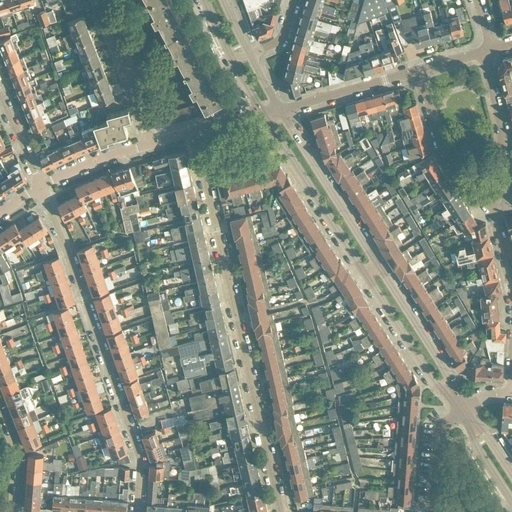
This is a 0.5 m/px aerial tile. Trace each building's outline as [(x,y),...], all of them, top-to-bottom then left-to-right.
[(8,18),(7,14),(5,10),(11,8),(8,0),(0,0),(0,12),(1,16),(2,19),(8,18)] [(8,0),(11,8),(13,12),(19,10),(24,8),(21,0),(8,0)] [(34,0),(21,0),(24,8),(36,4),(34,0)] [(81,9),(90,6),(88,0),(87,0),(76,3),(78,9),(81,9)] [(185,27),(170,0),(150,0),(146,3),(147,5),(149,4),(155,14),(151,16),(156,24),(159,22),(166,37),(164,38),(165,38),(185,27)] [(270,2),(269,0),(244,0),(245,1),(244,1),(245,2),(245,3),(247,8),(247,10),(259,5),(269,2),(270,2)] [(321,0),(306,0),(305,4),(333,13),(334,9),(322,4),(323,1),(321,0)] [(360,12),(358,21),(357,22),(370,17),(377,15),(387,11),(385,7),(386,7),(383,0),(363,0),(362,5),(360,12)] [(495,14),(503,12),(506,21),(511,19),(511,12),(508,0),(499,0),(500,3),(493,5),(494,9),(495,14)] [(353,2),(350,9),(354,11),(360,12),(362,5),(353,2)] [(305,4),(302,13),(318,17),(319,14),(332,19),(334,19),(336,14),(333,13),(305,4)] [(259,5),(247,10),(256,35),(257,38),(271,33),(277,13),(277,12),(274,10),(268,12),(263,14),(259,5)] [(429,5),(422,7),(424,12),(423,12),(424,13),(426,23),(432,42),(436,41),(437,41),(440,40),(441,39),(442,39),(438,24),(437,22),(434,23),(431,11),(430,11),(430,9),(429,5)] [(440,24),(438,24),(442,39),(444,38),(445,38),(446,39),(449,38),(450,37),(454,36),(448,17),(445,6),(442,7),(441,5),(438,6),(443,23),(440,24)] [(457,15),(448,17),(454,36),(463,33),(460,21),(466,19),(463,5),(455,8),(457,15)] [(53,9),(46,12),(50,22),(57,21),(53,9)] [(78,15),(76,9),(66,12),(67,18),(78,15)] [(45,10),(37,13),(41,24),(41,25),(50,22),(46,12),(45,10)] [(351,19),(358,21),(360,12),(354,11),(352,17),(348,16),(347,18),(351,19)] [(301,18),(299,23),(328,31),(330,32),(332,24),(317,20),(318,17),(302,13),(302,14),(301,17),(301,18)] [(68,21),(72,33),(87,27),(83,15),(68,21)] [(432,42),(426,23),(418,25),(415,16),(401,20),(406,38),(407,37),(406,35),(413,33),(417,46),(432,42)] [(349,25),(348,27),(355,30),(357,22),(358,21),(351,19),(349,25)] [(18,29),(30,25),(29,21),(17,25),(18,29)] [(390,32),(384,34),(386,39),(391,54),(392,53),(396,52),(402,50),(392,22),(386,24),(390,32)] [(299,23),(297,32),(313,36),(314,33),(326,36),(328,31),(299,23)] [(68,48),(77,45),(92,39),(87,27),(72,33),(64,37),(68,48)] [(185,27),(165,38),(166,41),(168,40),(174,50),(170,52),(175,60),(178,58),(185,71),(203,62),(185,27)] [(348,27),(346,36),(353,38),(355,30),(348,27)] [(382,28),(375,30),(378,39),(380,38),(384,51),(379,53),(384,68),(386,67),(395,65),(394,61),(392,53),(391,54),(386,39),(384,34),(382,28)] [(297,32),(294,40),(322,48),(323,48),(325,42),(312,39),(313,36),(297,32)] [(16,33),(0,39),(0,44),(3,52),(18,45),(16,40),(18,39),(16,33)] [(54,34),(45,37),(47,43),(55,40),(54,34)] [(97,51),(92,39),(77,45),(82,57),(97,51)] [(294,40),(292,49),(308,53),(309,50),(321,53),(322,48),(294,40)] [(371,41),(366,43),(375,71),(384,68),(379,53),(375,55),(371,41)] [(375,71),(366,43),(360,44),(364,58),(346,63),(343,73),(343,74),(344,79),(347,79),(347,78),(350,78),(351,78),(351,77),(357,76),(365,73),(366,73),(375,71)] [(3,52),(7,63),(20,58),(17,52),(21,51),(18,45),(3,52)] [(342,53),(348,55),(351,47),(344,45),(342,53)] [(45,48),(40,50),(44,61),(49,59),(45,48)] [(292,49),(289,59),(318,67),(320,61),(316,60),(317,57),(308,55),(308,53),(292,49)] [(97,51),(82,57),(86,68),(101,63),(97,51)] [(340,62),(346,63),(348,55),(342,53),(340,62)] [(7,63),(11,74),(27,68),(23,57),(20,58),(7,63)] [(503,59),(498,69),(508,106),(511,104),(511,77),(507,58),(503,59)] [(289,59),(287,67),(303,71),(304,69),(317,72),(318,67),(289,59)] [(339,61),(336,71),(343,73),(346,63),(340,62),(339,61)] [(186,72),(184,73),(185,76),(187,75),(193,85),(189,87),(194,95),(197,93),(201,102),(202,102),(204,105),(206,110),(212,106),(213,108),(215,107),(214,105),(218,103),(223,100),(224,100),(217,88),(212,79),(203,62),(185,71),(186,72)] [(34,65),(36,72),(36,73),(43,70),(40,63),(34,65)] [(90,80),(105,74),(105,72),(101,63),(86,68),(88,72),(90,80)] [(286,72),(285,76),(307,81),(309,73),(303,71),(287,67),(286,72)] [(27,68),(11,74),(16,85),(31,79),(27,68)] [(344,79),(343,74),(343,73),(336,71),(329,69),(329,79),(329,84),(344,79)] [(110,86),(105,74),(90,80),(95,91),(110,86)] [(290,95),(306,91),(305,86),(310,87),(311,85),(313,86),(314,84),(307,81),(285,76),(290,95)] [(321,77),(320,80),(321,81),(322,84),(322,86),(329,84),(329,79),(321,77)] [(35,78),(31,79),(16,85),(20,96),(36,90),(34,85),(37,84),(35,78)] [(95,91),(87,94),(92,106),(115,98),(110,86),(95,91)] [(36,90),(20,96),(24,107),(37,102),(43,100),(41,93),(38,95),(36,90)] [(394,90),(384,93),(391,118),(394,117),(400,105),(403,100),(401,99),(399,91),(394,93),(394,90)] [(374,96),(378,109),(380,115),(385,114),(388,122),(391,121),(392,120),(391,118),(384,93),(374,96)] [(380,115),(378,109),(374,96),(365,98),(371,120),(371,119),(371,120),(380,118),(380,115)] [(365,98),(355,101),(360,120),(366,119),(366,120),(367,122),(371,120),(371,119),(371,120),(365,98)] [(43,100),(37,102),(24,107),(29,118),(44,112),(42,107),(46,106),(43,100)] [(401,118),(419,112),(416,102),(406,105),(405,102),(403,100),(400,105),(402,107),(401,107),(399,111),(400,115),(401,118)] [(355,101),(345,104),(351,125),(356,124),(355,121),(360,120),(355,101)] [(206,113),(206,110),(204,105),(202,102),(201,102),(197,103),(200,115),(207,113),(206,113)] [(197,103),(190,105),(194,117),(200,115),(197,103)] [(187,119),(194,117),(190,105),(184,107),(187,119)] [(184,107),(177,109),(181,121),(187,119),(184,107)] [(101,145),(109,142),(108,139),(128,134),(124,121),(131,118),(129,108),(107,115),(108,120),(93,124),(101,145)] [(174,122),(181,121),(177,109),(171,111),(174,122)] [(44,112),(29,118),(33,130),(45,125),(51,122),(47,111),(44,112)] [(171,111),(165,113),(168,124),(174,122),(171,111)] [(398,118),(399,122),(401,128),(422,122),(419,112),(401,118),(398,118)] [(162,126),(168,124),(165,113),(158,115),(162,126)] [(324,114),(311,119),(315,130),(335,124),(333,118),(327,121),(324,114)] [(152,116),(155,128),(162,126),(158,115),(152,116)] [(93,124),(90,118),(87,119),(90,128),(82,131),(84,137),(90,149),(101,145),(93,124)] [(64,119),(51,125),(54,131),(58,130),(64,127),(67,126),(66,125),(64,119)] [(422,122),(401,128),(402,133),(401,134),(403,138),(424,131),(422,122)] [(315,130),(318,140),(338,133),(335,124),(315,130)] [(40,130),(29,134),(31,141),(35,139),(43,136),(40,130)] [(82,131),(75,134),(71,136),(72,138),(78,154),(83,151),(90,149),(84,137),(82,131)] [(393,140),(391,131),(390,132),(387,133),(382,143),(387,142),(393,140)] [(424,131),(403,138),(405,147),(406,147),(427,141),(424,131)] [(321,149),(334,145),(341,143),(338,133),(318,140),(321,149)] [(78,154),(72,138),(66,141),(68,144),(62,147),(67,158),(78,154)] [(405,147),(401,149),(404,159),(430,151),(427,141),(406,147),(405,147)] [(382,143),(381,146),(383,152),(389,150),(387,142),(382,143)] [(45,169),(56,164),(50,151),(49,149),(47,145),(46,146),(42,148),(43,150),(37,153),(45,169)] [(326,160),(326,161),(337,154),(334,145),(321,149),(325,161),(326,160)] [(377,155),(371,145),(365,148),(372,159),(377,155)] [(5,156),(14,152),(12,146),(0,150),(0,159),(3,157),(5,156)] [(50,151),(56,164),(67,158),(62,147),(55,150),(55,149),(50,151)] [(171,163),(172,167),(188,163),(185,150),(153,160),(155,167),(171,163)] [(326,161),(332,170),(353,156),(351,152),(343,157),(340,152),(337,154),(326,161)] [(390,152),(383,154),(386,164),(393,162),(390,152)] [(424,170),(437,161),(431,153),(408,168),(398,175),(401,179),(410,175),(424,170)] [(356,155),(353,156),(332,170),(338,179),(352,170),(352,169),(351,170),(348,166),(359,159),(356,155)] [(380,157),(379,158),(375,161),(379,167),(384,164),(380,157)] [(12,170),(7,173),(16,187),(27,180),(20,170),(22,168),(19,161),(10,167),(12,170)] [(430,180),(443,171),(437,161),(424,170),(410,175),(413,179),(411,181),(412,183),(426,174),(430,180)] [(157,180),(155,181),(156,186),(175,182),(176,186),(193,182),(188,163),(172,167),(173,171),(156,174),(157,180)] [(130,167),(133,177),(140,174),(137,164),(130,167)] [(384,164),(379,167),(384,176),(386,175),(389,173),(386,167),(384,164)] [(276,182),(288,175),(287,174),(286,175),(280,165),(271,167),(276,182)] [(133,177),(130,167),(111,173),(117,188),(135,182),(133,177)] [(269,184),(272,184),(276,182),(271,167),(260,170),(264,186),(269,184)] [(16,187),(7,173),(5,168),(0,171),(3,175),(0,177),(0,183),(6,193),(16,187)] [(251,173),(256,193),(258,198),(263,197),(260,187),(264,186),(260,170),(251,173)] [(356,175),(352,170),(338,179),(338,180),(339,179),(345,188),(367,174),(364,170),(356,175)] [(409,207),(450,181),(443,171),(430,180),(429,180),(432,185),(416,196),(411,199),(407,194),(403,197),(409,207)] [(101,177),(98,177),(104,192),(109,189),(113,201),(117,200),(116,198),(116,197),(115,192),(115,188),(109,173),(108,174),(106,175),(101,177)] [(250,190),(253,199),(258,198),(256,193),(251,173),(241,176),(245,191),(250,190)] [(135,182),(136,186),(139,185),(143,183),(140,174),(133,177),(135,182)] [(345,188),(351,197),(364,189),(361,184),(369,179),(367,174),(345,188)] [(288,175),(276,182),(280,189),(278,191),(280,194),(282,192),(293,186),(294,185),(288,175)] [(245,191),(241,176),(231,179),(238,204),(243,202),(241,193),(245,191)] [(98,177),(87,182),(93,196),(95,202),(97,207),(102,205),(100,200),(101,199),(99,194),(104,192),(98,177)] [(221,182),(225,197),(231,195),(234,205),(238,204),(231,179),(221,182)] [(443,199),(456,191),(450,181),(409,207),(415,217),(420,214),(417,209),(438,195),(441,199),(442,200),(443,199)] [(87,182),(76,187),(79,194),(83,201),(93,196),(87,182)] [(176,188),(159,192),(161,203),(180,199),(195,195),(193,185),(193,182),(176,186),(176,188)] [(392,185),(387,188),(392,194),(396,191),(392,185)] [(299,195),(293,186),(282,192),(280,194),(275,197),(281,206),(299,195)] [(402,186),(398,189),(403,197),(407,194),(402,186)] [(351,197),(357,206),(378,193),(376,188),(367,194),(364,189),(351,197)] [(441,211),(434,216),(435,218),(437,216),(439,218),(463,202),(456,191),(443,199),(444,202),(438,206),(441,211)] [(126,232),(133,230),(131,222),(129,214),(140,211),(139,208),(138,202),(126,205),(123,192),(119,194),(117,194),(118,198),(126,232)] [(378,193),(357,206),(363,216),(380,205),(382,204),(378,199),(381,197),(378,193)] [(79,194),(68,200),(75,213),(86,208),(83,201),(79,194)] [(139,195),(137,196),(138,202),(139,207),(146,205),(143,194),(139,195)] [(198,206),(195,195),(180,199),(180,200),(167,203),(168,208),(166,209),(167,213),(198,206)] [(281,206),(287,215),(305,204),(299,195),(281,206)] [(395,200),(399,206),(404,203),(400,197),(395,200)] [(68,200),(59,205),(65,219),(75,213),(68,200)] [(439,218),(431,224),(433,228),(440,224),(440,225),(448,220),(451,225),(470,212),(463,202),(439,218)] [(404,203),(399,206),(402,213),(407,210),(404,203)] [(305,204),(287,215),(287,216),(286,216),(292,225),(310,214),(304,205),(305,204)] [(369,225),(386,214),(380,205),(363,216),(369,225)] [(198,206),(167,213),(168,219),(184,215),(185,219),(200,216),(198,209),(198,206)] [(140,211),(129,214),(131,222),(139,220),(138,217),(137,215),(141,214),(141,215),(151,213),(149,207),(139,209),(140,211)] [(470,226),(478,224),(470,212),(451,225),(449,226),(451,229),(454,228),(457,233),(464,231),(470,226)] [(233,229),(253,224),(254,224),(252,214),(231,219),(233,229)] [(292,225),(298,234),(316,223),(310,214),(292,225)] [(392,223),(386,214),(369,225),(375,234),(374,235),(388,226),(392,223)] [(409,224),(414,221),(410,215),(405,218),(409,224)] [(186,225),(171,228),(171,229),(172,234),(203,227),(202,223),(201,218),(200,216),(185,219),(185,221),(186,225)] [(47,230),(39,217),(30,223),(38,236),(47,230)] [(133,230),(134,232),(141,230),(139,220),(131,222),(133,230)] [(414,221),(409,224),(413,232),(418,228),(414,221)] [(472,232),(464,234),(465,239),(472,238),(488,234),(486,222),(478,224),(470,226),(472,232)] [(23,236),(19,230),(15,223),(5,229),(14,242),(23,236)] [(38,236),(30,223),(19,230),(23,236),(27,243),(38,236)] [(321,232),(316,223),(298,234),(304,243),(321,232)] [(256,233),(254,224),(253,224),(233,229),(235,238),(236,238),(256,233)] [(271,226),(269,227),(270,230),(271,234),(278,234),(279,233),(274,224),(271,226)] [(388,226),(374,235),(380,244),(396,234),(401,230),(399,226),(391,231),(387,226),(388,226)] [(172,234),(166,235),(167,240),(171,239),(171,240),(189,236),(189,240),(205,236),(203,227),(172,234)] [(14,242),(5,229),(0,232),(0,243),(3,249),(14,242)] [(143,240),(141,230),(134,232),(136,242),(143,240)] [(310,253),(314,250),(327,241),(321,232),(304,243),(310,253)] [(238,247),(258,242),(259,242),(257,233),(256,233),(236,238),(238,247)] [(403,244),(396,234),(380,244),(380,246),(387,257),(400,248),(399,246),(403,244)] [(493,254),(488,234),(472,238),(474,249),(466,251),(465,247),(455,249),(456,252),(450,254),(452,261),(458,260),(458,262),(460,261),(493,254)] [(428,240),(430,244),(440,240),(437,235),(428,240)] [(51,236),(47,237),(49,242),(51,248),(55,246),(53,241),(51,236)] [(191,245),(170,250),(171,255),(177,254),(207,247),(207,245),(205,238),(205,236),(189,240),(190,242),(191,245)] [(425,251),(430,248),(424,237),(419,240),(419,241),(425,251)] [(441,240),(440,240),(430,244),(433,248),(443,245),(441,240)] [(333,250),(327,241),(314,250),(317,254),(309,260),(312,264),(333,250)] [(37,244),(40,249),(39,249),(44,257),(48,254),(44,247),(44,246),(41,242),(37,244)] [(240,256),(255,252),(261,251),(259,242),(258,242),(238,247),(240,256)] [(0,243),(0,263),(4,271),(9,268),(1,253),(4,251),(3,249),(0,243)] [(92,245),(78,249),(82,260),(96,255),(92,245)] [(177,254),(171,255),(172,261),(178,259),(193,256),(194,260),(209,257),(207,247),(177,254)] [(395,269),(412,258),(406,249),(402,251),(400,248),(387,257),(394,268),(395,269)] [(430,248),(425,251),(429,257),(434,254),(430,248)] [(312,264),(315,269),(323,264),(326,268),(339,260),(333,250),(312,264)] [(242,264),(262,260),(263,259),(261,251),(255,252),(240,256),(242,264)] [(481,269),(496,265),(493,254),(460,261),(462,267),(479,263),(481,269)] [(96,255),(82,260),(86,272),(100,267),(96,255)] [(417,255),(412,258),(395,269),(396,269),(401,278),(415,269),(412,264),(420,259),(417,255)] [(37,276),(63,267),(59,256),(45,261),(46,267),(41,269),(41,270),(35,272),(35,273),(31,274),(32,278),(37,276)] [(180,269),(174,271),(175,276),(182,274),(212,268),(211,265),(210,258),(209,257),(194,260),(194,262),(195,265),(180,269)] [(244,273),(259,270),(265,268),(263,259),(262,260),(242,264),(244,273)] [(437,259),(432,262),(435,269),(440,266),(437,259)] [(339,260),(326,268),(323,270),(329,280),(335,277),(346,269),(340,260),(339,260)] [(114,270),(108,272),(110,276),(115,274),(126,270),(125,266),(125,265),(114,269),(114,270)] [(467,280),(460,281),(461,286),(465,285),(483,281),(499,278),(496,265),(481,269),(482,274),(467,278),(467,280)] [(439,275),(445,272),(440,266),(435,269),(439,275)] [(67,278),(63,267),(37,276),(38,280),(44,278),(44,280),(50,278),(52,283),(67,278)] [(100,267),(86,272),(90,283),(104,278),(100,267)] [(213,271),(212,268),(182,274),(183,279),(198,276),(198,280),(199,281),(214,277),(213,271)] [(246,282),(266,277),(267,277),(265,268),(259,270),(244,273),(246,282)] [(341,287),(342,289),(355,280),(348,270),(346,269),(335,277),(338,282),(330,288),(332,292),(341,287)] [(402,278),(408,286),(428,273),(426,269),(417,274),(415,270),(415,269),(401,278),(402,278)] [(4,271),(0,273),(0,274),(4,285),(7,284),(9,283),(4,271)] [(408,286),(414,295),(426,288),(423,283),(431,277),(428,273),(408,286)] [(104,278),(90,283),(93,294),(114,287),(114,286),(112,280),(117,278),(115,274),(110,276),(104,278)] [(446,276),(441,279),(446,287),(453,283),(448,275),(446,276)] [(185,289),(186,294),(216,287),(214,278),(214,277),(199,281),(199,282),(200,286),(185,289)] [(248,291),(263,287),(269,286),(267,277),(266,277),(246,282),(248,291)] [(71,290),(67,278),(52,283),(56,295),(71,290)] [(487,295),(496,293),(502,292),(499,278),(483,281),(487,295)] [(362,291),(355,280),(342,289),(344,292),(336,297),(339,302),(347,297),(350,301),(362,293),(362,291)] [(28,281),(21,283),(23,289),(30,287),(28,281)] [(455,287),(453,283),(446,287),(448,292),(455,288),(456,288),(455,287)] [(0,287),(5,304),(13,302),(11,295),(7,284),(4,285),(0,286),(0,287)] [(456,288),(455,288),(461,298),(467,297),(465,285),(461,286),(455,287),(456,288)] [(249,300),(269,296),(270,295),(269,288),(270,288),(269,286),(263,287),(248,291),(248,292),(247,292),(249,300)] [(216,287),(186,294),(183,295),(184,301),(201,297),(202,302),(203,306),(220,302),(219,298),(216,287)] [(414,295),(419,304),(440,291),(437,287),(429,292),(426,288),(414,295)] [(147,292),(148,296),(150,303),(168,298),(165,288),(151,292),(147,292)] [(74,300),(71,290),(56,295),(60,306),(74,300)] [(109,293),(95,298),(98,309),(113,304),(119,302),(117,297),(116,298),(114,291),(109,293)] [(303,298),(300,291),(295,293),(297,297),(290,299),(291,302),(299,300),(298,300),(303,298)] [(309,303),(317,299),(313,291),(306,295),(309,303)] [(419,304),(425,313),(437,305),(434,301),(443,295),(440,291),(419,304)] [(20,292),(11,295),(13,302),(23,299),(20,292)] [(130,293),(117,297),(119,302),(132,297),(130,293)] [(345,304),(337,308),(339,310),(346,306),(351,314),(356,311),(368,304),(367,304),(368,303),(362,294),(362,293),(350,301),(345,304)] [(481,307),(497,305),(496,293),(487,295),(480,295),(481,307)] [(272,309),(272,307),(269,297),(271,297),(270,295),(269,296),(249,300),(249,301),(248,301),(249,307),(251,314),(272,309)] [(453,300),(457,306),(462,303),(458,297),(453,300)] [(461,298),(468,309),(471,309),(470,297),(467,297),(461,298)] [(165,346),(170,345),(171,345),(169,336),(166,323),(164,314),(171,312),(168,298),(150,303),(150,304),(151,308),(152,315),(156,330),(160,347),(165,346)] [(189,312),(190,318),(222,311),(220,302),(203,306),(204,309),(189,312)] [(462,303),(457,306),(459,310),(462,315),(467,312),(462,303)] [(113,304),(98,309),(102,320),(117,315),(113,304)] [(117,315),(102,320),(106,331),(121,326),(118,319),(124,317),(129,315),(129,316),(151,308),(150,304),(134,309),(123,313),(120,314),(117,315)] [(373,313),(368,304),(356,311),(359,316),(351,321),(353,325),(373,313)] [(133,305),(121,309),(123,313),(134,309),(133,305)] [(425,313),(431,322),(451,309),(449,305),(440,310),(437,305),(425,313)] [(483,321),(498,319),(497,305),(481,307),(482,320),(483,321)] [(311,314),(307,306),(301,309),(305,316),(311,314)] [(315,319),(323,316),(319,306),(312,308),(315,319)] [(45,321),(36,325),(37,330),(46,326),(52,324),(57,323),(72,317),(68,307),(54,312),(56,318),(50,320),(51,321),(45,323),(45,321)] [(251,314),(253,321),(254,327),(255,326),(275,322),(273,312),(272,309),(251,314)] [(431,322),(437,331),(448,323),(445,319),(454,313),(451,309),(431,322)] [(191,318),(188,318),(189,324),(206,320),(207,325),(224,321),(222,311),(191,318)] [(166,323),(168,323),(174,321),(172,312),(171,312),(164,314),(166,323)] [(379,321),(373,313),(353,325),(356,329),(365,324),(367,328),(379,321)] [(463,318),(467,324),(472,321),(469,315),(463,318)] [(323,316),(315,319),(319,329),(326,326),(323,316)] [(1,321),(0,321),(0,322),(1,326),(7,324),(8,326),(15,323),(12,317),(9,318),(1,321)] [(76,329),(72,317),(57,323),(61,334),(76,329)] [(312,317),(304,319),(306,325),(313,323),(312,317)] [(491,338),(484,338),(485,340),(486,343),(505,344),(505,331),(500,331),(499,330),(499,327),(499,324),(499,322),(499,320),(486,321),(487,331),(491,331),(491,338)] [(177,332),(174,321),(168,323),(171,333),(177,332)] [(194,333),(195,339),(227,332),(224,321),(207,325),(208,330),(194,333)] [(370,333),(362,338),(364,342),(384,330),(379,321),(367,328),(370,333)] [(471,332),(477,329),(472,321),(467,324),(471,332)] [(258,335),(277,331),(278,331),(276,322),(275,322),(255,326),(257,336),(258,335)] [(437,331),(442,340),(463,327),(460,323),(452,328),(448,323),(437,331)] [(321,335),(321,338),(329,336),(333,334),(328,325),(326,326),(319,329),(321,335)] [(442,340),(448,349),(460,341),(457,337),(466,331),(463,327),(442,340)] [(80,340),(76,329),(61,334),(63,340),(53,344),(54,349),(60,347),(65,345),(80,340)] [(122,330),(108,335),(111,346),(126,341),(122,330)] [(390,338),(384,330),(364,342),(367,347),(375,341),(378,346),(390,338)] [(260,344),(272,342),(279,340),(277,331),(258,335),(260,344)] [(474,340),(481,336),(478,331),(471,335),(474,340)] [(195,339),(178,343),(180,352),(181,356),(180,356),(181,364),(183,364),(183,366),(215,357),(215,358),(231,354),(227,332),(195,339)] [(169,336),(171,345),(177,343),(175,334),(169,336)] [(373,356),(375,360),(395,347),(390,338),(378,346),(381,350),(373,356)] [(83,351),(80,340),(65,345),(69,356),(83,351)] [(262,353),(281,349),(279,340),(272,342),(260,344),(262,353)] [(481,341),(479,347),(481,348),(487,347),(487,350),(488,350),(486,343),(485,340),(481,341)] [(126,341),(111,346),(115,357),(130,352),(126,341)] [(474,345),(472,341),(463,347),(460,341),(448,349),(454,357),(451,359),(463,352),(469,348),(474,345)] [(498,379),(502,379),(505,344),(486,343),(488,350),(497,350),(496,362),(492,362),(491,378),(491,380),(498,380),(498,379)] [(401,356),(395,347),(375,360),(378,364),(386,359),(389,363),(401,356)] [(264,362),(272,360),(283,358),(281,349),(262,353),(264,362)] [(87,362),(83,351),(69,356),(73,367),(87,362)] [(130,352),(115,357),(119,369),(133,364),(145,360),(143,355),(138,357),(137,355),(132,357),(130,352)] [(326,356),(328,364),(336,362),(336,361),(342,358),(340,352),(334,354),(326,356)] [(467,358),(463,352),(451,359),(459,371),(466,366),(464,362),(463,360),(467,358)] [(215,357),(183,366),(186,377),(234,365),(231,354),(215,358),(215,357)] [(0,371),(11,367),(7,356),(0,358),(0,371)] [(392,367),(384,373),(386,377),(406,364),(401,356),(389,363),(392,367)] [(266,371),(272,370),(285,366),(283,358),(272,360),(264,362),(266,371)] [(481,364),(480,377),(491,378),(492,362),(491,362),(491,360),(481,359),(481,364)] [(133,364),(119,369),(123,379),(138,374),(135,369),(141,367),(141,366),(146,364),(145,360),(133,364)] [(76,378),(91,373),(87,362),(73,367),(74,371),(76,378)] [(466,377),(480,377),(481,364),(474,363),(474,368),(471,367),(471,368),(467,368),(466,377)] [(397,376),(400,380),(412,373),(406,364),(386,377),(389,381),(397,376)] [(234,365),(186,377),(178,379),(176,379),(176,381),(178,389),(191,386),(192,390),(222,383),(223,388),(238,384),(237,380),(234,365)] [(268,380),(272,379),(287,375),(285,366),(272,370),(266,371),(268,380)] [(0,371),(0,381),(1,383),(15,378),(11,367),(0,371)] [(137,377),(124,382),(128,393),(142,388),(164,381),(161,369),(157,371),(158,377),(139,383),(137,377)] [(95,384),(91,373),(76,378),(80,389),(95,384)] [(412,373),(400,380),(395,383),(397,389),(420,384),(413,373),(412,373)] [(270,389),(272,388),(289,384),(287,375),(272,379),(268,380),(270,389)] [(322,387),(330,385),(328,377),(320,379),(322,387)] [(1,383),(5,394),(20,388),(15,378),(1,383)] [(334,384),(335,388),(336,394),(345,391),(343,382),(334,384)] [(75,391),(70,393),(71,396),(76,394),(79,402),(84,400),(99,395),(95,384),(80,389),(75,391)] [(189,396),(194,420),(244,408),(238,384),(223,388),(189,396)] [(272,397),(291,393),(289,384),(272,388),(270,389),(272,397)] [(397,389),(399,396),(404,396),(418,397),(419,397),(420,384),(397,389)] [(20,388),(5,394),(9,405),(31,396),(27,385),(20,388)] [(144,394),(142,388),(128,393),(132,404),(146,399),(157,395),(155,390),(144,394)] [(327,396),(335,394),(336,394),(335,388),(331,389),(325,390),(327,396)] [(46,403),(55,400),(53,393),(44,396),(46,403)] [(58,397),(59,401),(71,397),(70,393),(63,395),(58,397)] [(272,397),(274,406),(292,402),(293,402),(291,393),(272,397)] [(102,406),(99,395),(84,400),(88,411),(102,406)] [(31,396),(9,405),(14,415),(34,407),(36,407),(31,396)] [(417,408),(418,397),(404,396),(399,396),(398,407),(417,408)] [(148,404),(146,399),(132,404),(135,415),(167,404),(169,402),(168,399),(158,402),(158,401),(148,404)] [(50,413),(59,410),(55,400),(46,403),(50,413)] [(292,402),(274,406),(275,408),(274,408),(275,417),(293,413),(294,412),(292,402)] [(511,403),(503,403),(502,430),(503,432),(507,433),(508,420),(511,420),(511,403)] [(14,415),(18,426),(33,420),(38,418),(34,407),(14,415)] [(101,423),(115,418),(111,407),(97,412),(101,423)] [(416,419),(417,408),(398,407),(397,418),(416,419)] [(217,420),(209,422),(211,428),(229,424),(246,420),(244,408),(216,415),(217,420)] [(274,417),(277,427),(295,422),(293,413),(275,417),(276,417),(274,417)] [(119,429),(115,418),(101,423),(104,434),(119,429)] [(397,418),(397,428),(415,429),(416,419),(397,418)] [(37,431),(33,420),(18,426),(22,437),(37,431)] [(210,441),(233,436),(249,432),(246,420),(229,424),(229,426),(221,428),(221,431),(209,434),(210,441)] [(93,421),(82,425),(83,429),(89,427),(95,425),(93,421)] [(184,422),(177,424),(180,435),(190,433),(188,421),(184,422)] [(280,436),(297,432),(295,422),(277,427),(279,436),(280,436)] [(415,440),(415,429),(397,428),(396,439),(415,440)] [(123,440),(119,429),(104,434),(108,446),(123,440)] [(37,431),(22,437),(27,448),(41,442),(37,431)] [(155,431),(142,435),(146,447),(160,442),(155,431)] [(211,453),(236,448),(252,444),(249,432),(233,436),(233,438),(226,439),(227,443),(217,445),(218,447),(210,449),(211,453)] [(283,444),(283,445),(301,441),(299,432),(297,432),(280,436),(282,445),(283,444)] [(336,442),(343,441),(341,432),(333,433),(336,442)] [(350,449),(358,447),(356,438),(348,440),(350,449)] [(396,439),(395,449),(414,450),(415,440),(396,439)] [(58,440),(46,445),(47,449),(53,446),(54,447),(59,445),(58,440)] [(127,451),(123,440),(108,446),(112,456),(127,451)] [(302,441),(301,441),(283,445),(285,454),(304,450),(302,441)] [(338,451),(345,449),(343,441),(336,442),(338,451)] [(157,457),(157,461),(164,460),(164,454),(160,442),(146,447),(151,459),(157,457)] [(255,456),(252,444),(236,448),(236,449),(225,452),(224,456),(220,457),(217,457),(214,461),(215,465),(224,463),(238,460),(255,456)] [(179,479),(183,479),(189,479),(190,476),(190,470),(196,469),(195,465),(191,446),(181,448),(186,469),(184,469),(180,472),(179,479)] [(352,458),(360,457),(358,447),(350,449),(352,458)] [(341,460),(348,458),(345,449),(338,451),(335,451),(329,453),(330,457),(340,454),(341,460)] [(413,461),(414,450),(395,449),(394,460),(413,461)] [(285,454),(287,463),(306,459),(304,450),(285,454)] [(28,454),(27,467),(42,469),(49,469),(53,469),(54,462),(53,462),(43,461),(43,455),(28,454)] [(130,461),(129,459),(128,454),(117,458),(119,463),(130,461)] [(257,468),(255,456),(238,460),(240,465),(223,469),(223,472),(224,476),(257,468)] [(306,459),(287,463),(289,472),(308,468),(315,466),(313,459),(313,457),(306,459)] [(355,468),(362,466),(360,457),(352,458),(355,468)] [(393,459),(392,470),(393,470),(412,471),(413,461),(394,460),(393,459)] [(150,464),(149,477),(158,477),(169,478),(170,461),(164,460),(157,461),(150,462),(150,464)] [(86,461),(78,464),(80,470),(88,467),(86,461)] [(209,466),(201,467),(201,472),(201,476),(211,475),(209,466)] [(27,467),(26,480),(41,481),(42,474),(48,474),(49,469),(42,469),(27,467)] [(104,475),(105,475),(105,468),(103,467),(97,468),(96,475),(104,475)] [(113,467),(105,468),(105,475),(113,476),(113,467)] [(116,467),(113,467),(113,476),(120,476),(120,478),(121,467),(116,467)] [(120,478),(129,479),(130,468),(121,467),(120,478)] [(201,472),(201,467),(196,469),(190,470),(190,476),(195,474),(201,472)] [(243,478),(244,484),(260,480),(257,468),(224,476),(225,482),(243,478)] [(289,472),(291,481),(310,477),(308,468),(289,472)] [(412,482),(412,471),(393,470),(393,481),(397,481),(412,482)] [(53,497),(52,509),(61,510),(63,483),(59,483),(59,475),(55,476),(54,490),(53,497)] [(63,483),(61,510),(69,511),(71,485),(67,485),(67,483),(66,483),(67,475),(65,475),(63,476),(63,483)] [(147,504),(146,511),(167,511),(169,498),(157,497),(158,477),(149,477),(147,504)] [(291,481),(293,490),(312,486),(310,477),(291,481)] [(26,482),(25,495),(40,496),(41,481),(26,480),(26,482)] [(244,484),(223,489),(224,493),(229,492),(229,495),(246,491),(247,496),(263,492),(260,480),(244,484)] [(87,491),(85,511),(93,511),(96,481),(91,481),(91,485),(91,489),(87,489),(87,491)] [(95,485),(93,511),(101,511),(102,498),(103,492),(103,491),(99,491),(99,486),(100,482),(96,481),(95,485)] [(411,492),(412,482),(397,481),(397,486),(389,486),(389,491),(411,492)] [(71,485),(69,511),(78,511),(80,484),(75,484),(75,485),(71,485)] [(78,511),(85,511),(87,491),(83,490),(83,485),(80,484),(78,511)] [(112,487),(109,511),(117,511),(119,499),(119,492),(116,492),(116,485),(112,484),(112,487)] [(102,498),(101,511),(109,511),(112,487),(107,486),(107,492),(103,492),(102,498)] [(314,495),(312,486),(293,490),(295,499),(296,503),(300,502),(299,498),(314,495)] [(119,499),(117,511),(126,511),(128,488),(123,488),(123,492),(119,492),(119,499)] [(411,492),(389,491),(389,492),(389,496),(396,496),(396,502),(398,502),(398,508),(399,508),(410,508),(411,492)] [(188,503),(186,511),(198,511),(199,493),(194,492),(194,497),(189,501),(189,503),(188,503)] [(210,505),(210,510),(215,511),(231,511),(232,511),(267,511),(263,492),(247,496),(248,500),(242,502),(242,503),(235,504),(235,502),(215,507),(214,504),(210,505)] [(379,492),(379,500),(379,501),(380,501),(380,502),(387,502),(387,497),(388,498),(389,496),(389,492),(379,492)] [(169,493),(167,511),(186,511),(188,503),(188,499),(176,498),(176,493),(169,493)] [(205,493),(199,493),(198,511),(209,511),(210,510),(210,505),(204,504),(205,493)] [(39,509),(40,496),(25,495),(24,507),(39,509)] [(319,511),(320,504),(314,503),(313,511),(307,511),(319,511)] [(320,504),(319,511),(330,511),(331,505),(322,504),(322,503),(320,503),(320,504)]
